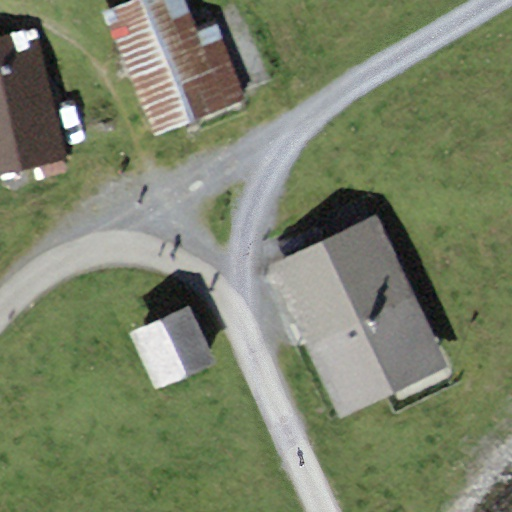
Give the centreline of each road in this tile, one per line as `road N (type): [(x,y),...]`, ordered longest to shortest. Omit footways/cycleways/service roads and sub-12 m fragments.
road 1 (track): [(67,258),(496,0)]
road 2 (track): [(240,321),(239,270),(253,211),(318,108)]
